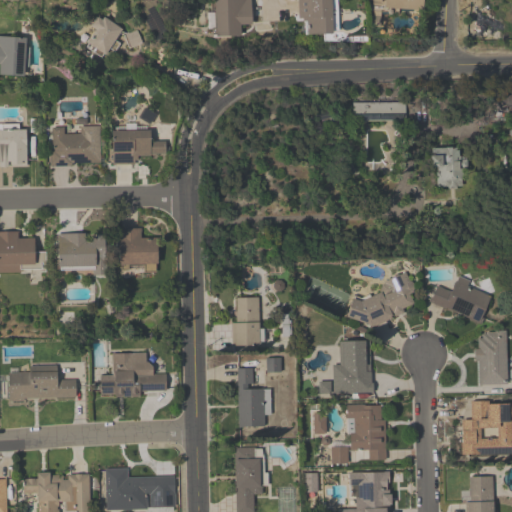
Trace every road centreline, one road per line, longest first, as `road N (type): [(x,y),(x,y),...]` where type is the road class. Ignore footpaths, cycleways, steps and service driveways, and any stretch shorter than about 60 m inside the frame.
road 1 (tertiary): [(210,99),(187,148),(196,511)]
road 2 (tertiary): [(210,99),(233,83),(273,74),(511,65)]
road 3 (residential): [(0,444),(195,432)]
road 4 (residential): [(0,201),(188,197)]
road 5 (residential): [(423,356),(427,511)]
